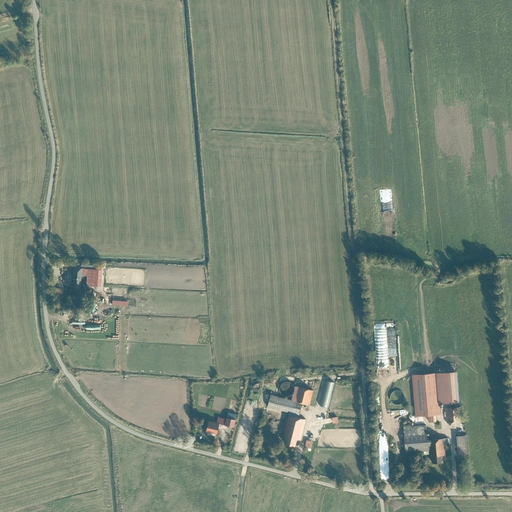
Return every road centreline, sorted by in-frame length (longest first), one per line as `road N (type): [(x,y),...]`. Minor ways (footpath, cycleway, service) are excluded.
road 1 (residential): [(33,0),(53,146),(44,311),(63,365),(102,412),(137,431),(352,487),(511,490)]
road 2 (track): [(334,0),(369,489)]
